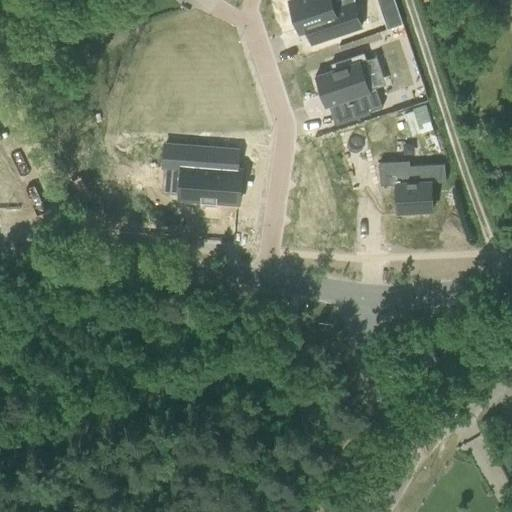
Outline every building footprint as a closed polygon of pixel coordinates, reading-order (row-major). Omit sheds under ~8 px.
[(288,0),(289,0),(300,33),(308,30),(312,44),(361,27),(356,11),(337,18),(331,0),(288,0)] [(398,10),(383,14),(388,30),(403,25),(398,10)] [(333,71),(315,77),(325,107),(328,105),(331,112),(335,126),(371,114),(370,111),(383,107),(376,87),(370,89),(361,62),(367,60),(364,52),(330,64),(331,67),(333,71)] [(165,145),(163,169),(181,171),(179,200),(202,201),(202,205),(215,206),(215,202),(239,204),(241,170),(236,170),(238,150),(165,145)] [(409,161),(379,162),(380,186),(389,185),(396,185),(398,212),(433,210),(431,183),(437,183),(446,182),(445,164),(410,166),(409,161)] [(356,248),(357,201),(344,201),(345,179),(315,179),(314,247),(356,248)] [(413,356),(420,370),(440,361),(433,347),(413,356)] [(331,451),(344,459),(358,436),(344,428),(331,451)]
